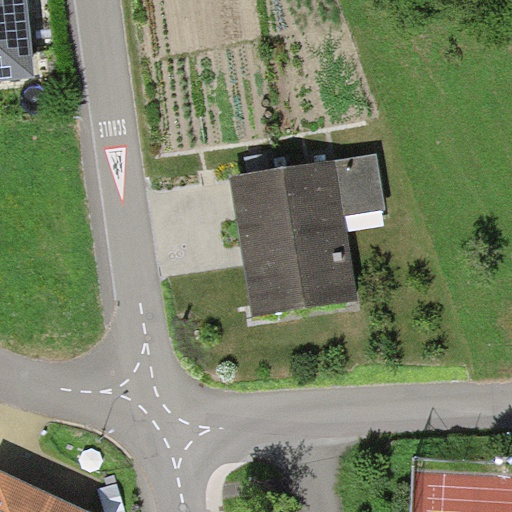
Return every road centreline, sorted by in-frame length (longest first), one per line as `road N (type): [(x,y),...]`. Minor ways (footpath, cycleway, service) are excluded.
road 1 (residential): [(157,406),(99,0)]
road 2 (residential): [(303,427),(511,408)]
road 3 (residential): [(0,369),(157,406)]
road 4 (residential): [(157,406),(218,427),(303,427)]
